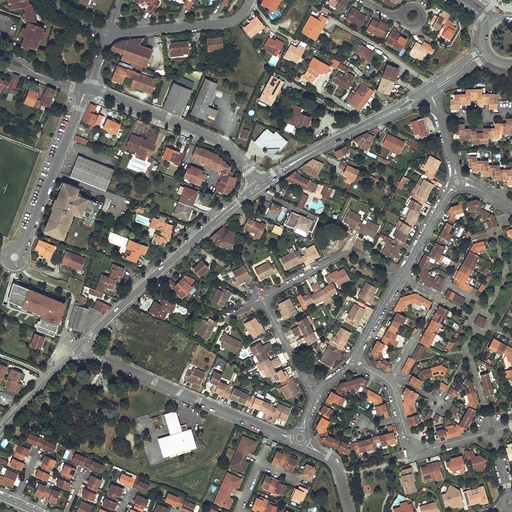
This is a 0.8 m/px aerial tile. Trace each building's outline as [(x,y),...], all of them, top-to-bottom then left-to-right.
[(29,46),(36,48),(40,38),(41,38),(42,34),(44,35),(45,32),(43,31),(44,28),(35,24),(33,19),(35,19),(34,14),(33,11),(32,4),(29,5),(28,0),(10,0),(10,2),(11,5),(13,5),(14,9),(24,6),(26,13),(23,14),(24,17),(26,17),(27,21),(28,20),(28,22),(26,29),(23,28),(22,31),(23,31),(22,35),(25,36),(22,44),(26,46),(25,47),(28,48),(29,46)] [(132,0),(138,3),(140,0),(143,2),(144,0),(147,0),(149,1),(151,2),(147,9),(154,13),(160,3),(157,1),(157,0),(132,0)] [(185,0),(183,5),(190,9),(194,0),(185,0)] [(266,0),(265,1),(264,0),(261,4),(274,12),(277,5),(275,4),(277,0),(266,0)] [(328,0),(329,0),(332,2),(331,5),(342,11),(348,2),(345,0),(328,0)] [(359,14),(359,13),(360,12),(352,7),(346,17),(354,22),(353,23),(361,27),(366,17),(360,14),(359,14)] [(447,18),(450,14),(447,13),(445,16),(441,14),(440,13),(437,17),(437,18),(433,16),(429,23),(433,25),(432,27),(437,30),(441,22),(443,19),(446,21),(447,18)] [(320,15),(318,20),(311,16),(301,32),(315,40),(327,19),(320,15)] [(249,22),(250,23),(250,24),(250,25),(249,24),(244,28),(251,37),(257,32),(256,31),(264,25),(257,16),(249,22)] [(450,21),(451,20),(447,18),(446,21),(444,24),(442,28),(445,29),(442,35),(449,40),(456,28),(453,26),(449,24),(450,21)] [(383,25),(379,22),(372,19),(368,27),(371,29),(369,31),(381,38),(388,25),(384,23),(383,25)] [(399,37),(400,36),(400,35),(396,32),(397,30),(393,28),(386,40),(394,44),(394,46),(401,50),(406,40),(401,37),(400,38),(399,37)] [(344,47),(351,39),(349,37),(347,38),(339,30),(333,36),(344,47)] [(222,37),(206,39),(207,51),(223,50),(222,37)] [(279,43),(275,41),(268,37),(263,46),(272,50),(270,53),(277,56),(284,43),(280,41),(279,43)] [(140,45),(142,38),(128,39),(124,40),(122,40),(120,40),(119,41),(118,41),(116,42),(115,43),(114,44),(113,45),(112,46),(111,47),(110,48),(110,49),(124,53),(122,59),(146,67),(152,49),(140,45)] [(187,41),(170,42),(171,48),(169,49),(170,55),(176,55),(176,54),(176,53),(178,52),(178,54),(188,53),(187,41)] [(422,61),(427,51),(431,53),(434,48),(424,42),(422,45),(421,46),(420,46),(420,45),(415,42),(410,51),(417,55),(416,57),(422,61)] [(306,48),(299,44),(296,48),(296,49),(295,48),(295,47),(290,44),(285,54),(292,58),(291,59),(297,63),(306,48)] [(357,55),(369,61),(374,52),(362,45),(359,50),(357,55)] [(309,65),(306,71),(302,76),(312,82),(315,76),(317,77),(319,72),(322,73),(323,71),(326,65),(313,58),(309,65)] [(331,66),(336,69),(340,62),(333,58),(331,61),(333,62),(331,66)] [(346,60),(343,58),(341,61),(346,65),(352,69),(354,70),(361,76),(364,73),(358,68),(357,68),(346,60)] [(398,68),(387,64),(383,76),(394,80),(398,68)] [(141,74),(135,72),(136,71),(127,68),(127,69),(116,65),(111,79),(122,83),(125,76),(133,78),(130,86),(131,86),(135,88),(150,93),(155,79),(156,76),(142,70),(141,74)] [(352,80),(338,72),(334,81),(340,84),(339,86),(347,90),(352,80)] [(13,74),(10,82),(10,83),(6,91),(7,91),(9,92),(6,99),(11,101),(13,94),(15,94),(17,89),(14,88),(19,76),(13,74)] [(283,81),(271,75),(265,87),(263,91),(259,99),(271,105),(283,81)] [(394,80),(383,76),(377,90),(389,94),(394,80)] [(368,83),(360,77),(357,82),(362,83),(356,92),(367,100),(374,91),(366,85),(368,83)] [(217,83),(205,78),(191,113),(206,120),(208,115),(214,118),(217,111),(207,106),(217,83)] [(0,91),(1,92),(1,91),(6,93),(7,91),(6,91),(10,83),(0,79),(0,91)] [(173,83),(162,108),(180,115),(191,90),(173,83)] [(47,87),(41,101),(48,104),(50,101),(55,90),(47,87)] [(454,99),(450,99),(450,109),(459,109),(458,105),(458,103),(462,103),(462,105),(470,104),(470,100),(470,98),(473,98),(477,98),(477,100),(477,104),(485,104),(485,102),(488,102),(488,104),(489,109),(497,108),(496,98),(493,98),(493,94),(481,94),(481,89),(465,90),(465,95),(454,95),(454,99)] [(34,91),(33,94),(27,92),(24,101),(29,103),(29,104),(37,108),(39,103),(40,100),(36,99),(39,92),(34,91)] [(367,100),(356,92),(354,94),(351,92),(348,97),(351,99),(350,101),(349,102),(360,110),(367,100)] [(50,101),(48,104),(41,101),(40,100),(39,103),(41,104),(51,109),(53,103),(50,101)] [(90,103),(83,120),(91,124),(94,125),(95,122),(98,116),(93,114),(92,113),(95,105),(90,103)] [(311,117),(300,113),(292,110),(291,110),(286,123),(306,130),(311,117)] [(464,124),(456,124),(456,134),(459,134),(460,139),(471,139),(471,143),(487,143),(487,138),(499,138),(499,133),(510,133),(510,129),(511,128),(511,118),(505,119),(505,123),(505,125),(502,125),(502,123),(494,123),(494,128),(494,130),(491,130),(491,128),(482,128),(482,133),(482,135),(479,135),(476,135),(476,133),(475,128),(467,129),(467,130),(464,130),(464,129),(464,124)] [(107,119),(103,128),(116,133),(120,124),(107,119)] [(422,119),(410,122),(413,131),(414,130),(415,134),(418,134),(419,137),(428,134),(427,131),(426,131),(424,125),(422,119)] [(249,131),(243,129),(240,138),(245,139),(249,131)] [(268,135),(264,131),(255,141),(259,145),(258,146),(264,151),(265,149),(266,150),(272,155),(278,149),(280,146),(282,148),(285,145),(287,142),(276,132),(275,133),(273,134),(271,132),(268,135)] [(370,134),(367,132),(352,139),(359,144),(359,147),(367,151),(375,134),(371,132),(370,134)] [(404,142),(387,134),(382,144),(391,148),(399,152),(404,142)] [(131,135),(126,148),(149,157),(156,138),(148,136),(146,140),(143,139),(142,141),(139,140),(140,138),(131,135)] [(417,145),(407,140),(406,144),(415,149),(417,145)] [(200,148),(195,146),(192,156),(193,156),(194,156),(193,159),(207,164),(208,161),(210,162),(210,164),(212,165),(211,167),(218,170),(217,170),(222,172),(223,172),(220,181),(216,190),(226,194),(227,191),(228,192),(229,189),(231,190),(232,186),(233,186),(235,182),(234,182),(235,179),(234,179),(234,177),(231,175),(232,171),(229,170),(230,168),(228,164),(225,163),(225,161),(221,160),(222,158),(217,156),(218,155),(209,151),(200,148)] [(167,147),(162,157),(167,159),(167,160),(169,161),(170,160),(173,161),(172,163),(178,165),(183,153),(167,147)] [(348,152),(345,147),(334,152),(337,157),(348,152)] [(79,154),(70,175),(106,190),(114,168),(79,154)] [(441,161),(430,155),(424,166),(425,166),(423,170),(426,171),(424,175),(428,177),(432,180),(434,176),(433,175),(432,175),(435,169),(436,170),(441,161)] [(476,156),(468,156),(469,165),(472,165),(472,167),(472,171),(480,171),(480,169),(483,169),(483,171),(483,176),(492,176),(492,174),(495,174),(495,176),(495,180),(503,180),(503,179),(506,179),(506,180),(506,185),(511,184),(511,174),(511,170),(499,170),(499,165),(488,166),(488,161),(476,161),(476,156)] [(323,164),(312,159),(300,168),(307,172),(317,177),(323,164)] [(358,170),(347,165),(343,173),(344,174),(347,175),(347,177),(353,180),(358,170)] [(202,173),(203,170),(190,166),(189,168),(187,168),(187,167),(183,177),(188,178),(187,179),(196,183),(196,182),(201,183),(204,174),(202,173)] [(297,172),(295,171),(284,179),(305,189),(306,189),(314,192),(318,184),(309,180),(309,181),(296,174),(297,172)] [(396,187),(402,189),(406,179),(400,177),(396,187)] [(432,180),(428,177),(426,180),(423,178),(419,186),(420,187),(429,191),(431,188),(431,187),(433,184),(434,185),(436,182),(432,180)] [(53,207),(44,230),(65,239),(74,213),(82,216),(82,215),(86,216),(82,224),(91,228),(99,207),(101,208),(103,202),(97,200),(96,200),(90,198),(90,197),(78,193),(80,187),(64,180),(57,198),(56,197),(52,207),(53,207)] [(332,189),(325,186),(322,194),(329,197),(332,189)] [(185,187),(179,201),(192,206),(193,202),(192,201),(196,192),(185,187)] [(429,191),(420,187),(418,191),(417,190),(415,193),(418,195),(416,198),(425,203),(426,199),(425,199),(427,195),(429,191)] [(298,207),(302,209),(308,196),(303,194),(300,200),(301,200),(298,207)] [(425,203),(416,198),(414,201),(412,199),(407,207),(408,207),(410,208),(417,212),(420,209),(421,205),(423,206),(425,203)] [(489,228),(498,226),(495,215),(481,208),(484,203),(477,199),(467,202),(469,210),(476,208),(479,210),(478,213),(484,217),(484,219),(487,221),(489,228)] [(179,201),(174,214),(179,216),(179,214),(188,218),(192,207),(192,206),(179,201)] [(281,208),(273,204),(269,210),(278,214),(281,208),(290,213),(289,215),(297,218),(300,211),(293,207),(292,208),(283,203),(281,208)] [(451,215),(429,256),(426,254),(419,267),(423,281),(436,288),(439,283),(442,285),(446,279),(438,274),(435,279),(430,276),(428,268),(432,262),(430,261),(432,257),(438,261),(446,247),(443,245),(446,239),(450,241),(457,227),(454,225),(455,222),(457,218),(455,217),(457,214),(464,212),(462,203),(451,206),(448,213),(451,215)] [(136,210),(143,213),(145,208),(139,205),(136,210)] [(417,212),(410,208),(408,212),(406,211),(404,215),(407,216),(405,219),(414,224),(416,221),(415,220),(417,217),(419,213),(417,212)] [(358,214),(350,210),(343,221),(349,225),(355,228),(354,229),(358,231),(362,222),(359,220),(361,218),(357,216),(358,214)] [(159,220),(159,219),(153,217),(151,224),(156,227),(159,220)] [(260,224),(248,219),(243,228),(250,231),(256,233),(255,237),(259,239),(265,225),(261,223),(260,224)] [(414,224),(405,219),(404,223),(401,221),(399,225),(401,226),(398,229),(407,234),(409,230),(411,227),(412,227),(414,224)] [(159,220),(156,227),(158,228),(157,230),(160,231),(159,235),(157,234),(155,238),(153,238),(151,242),(164,247),(165,243),(167,243),(167,242),(168,243),(171,235),(170,234),(172,230),(171,230),(173,225),(165,222),(164,222),(159,220)] [(365,224),(362,222),(358,231),(361,232),(361,231),(367,234),(373,238),(379,226),(372,222),(371,223),(367,221),(365,224)] [(227,229),(222,227),(207,239),(229,250),(231,245),(233,247),(235,242),(233,241),(235,233),(227,229)] [(407,234),(398,229),(396,233),(395,232),(393,236),(396,237),(394,241),(402,245),(404,242),(403,241),(405,238),(407,234)] [(129,239),(126,248),(127,248),(132,250),(130,255),(128,254),(126,258),(136,262),(139,253),(144,255),(147,246),(129,239)] [(38,240),(35,249),(39,250),(45,252),(43,255),(43,256),(50,259),(55,246),(38,240)] [(402,245),(394,241),(392,244),(389,242),(387,246),(386,245),(381,253),(393,260),(396,253),(399,248),(400,249),(402,245)] [(474,244),(453,283),(470,293),(473,287),(469,284),(473,278),(469,276),(480,256),(478,255),(480,251),(487,249),(485,241),(474,244)] [(304,255),(301,257),(304,261),(306,265),(309,263),(308,262),(314,259),(320,256),(314,245),(306,249),(307,250),(303,252),(304,255)] [(86,258),(66,251),(61,262),(81,270),(86,258)] [(301,257),(300,253),(296,254),(295,252),(291,254),(290,252),(280,258),(286,269),(294,265),(294,264),(299,261),(300,262),(300,263),(304,261),(301,257)] [(198,263),(192,268),(199,276),(208,268),(201,260),(200,261),(201,262),(199,264),(198,263)] [(114,279),(116,274),(118,275),(121,276),(125,268),(112,263),(109,272),(111,272),(109,277),(104,275),(102,280),(104,281),(102,285),(105,286),(112,289),(116,279),(114,279)] [(265,263),(254,269),(261,280),(269,275),(268,275),(274,272),(274,273),(275,274),(278,272),(274,264),(270,265),(269,263),(265,264),(265,263)] [(250,277),(244,265),(236,269),(237,271),(233,273),(234,275),(231,277),(236,286),(239,284),(239,283),(244,280),(250,277)] [(350,280),(344,268),(338,272),(332,275),(331,273),(328,275),(333,283),(336,282),(337,284),(341,283),(342,284),(350,280)] [(102,274),(97,286),(104,289),(105,286),(102,285),(104,281),(102,280),(104,275),(102,274)] [(170,279),(166,284),(171,289),(173,288),(182,298),(192,288),(189,285),(195,280),(186,275),(176,285),(170,279)] [(333,283),(328,275),(325,277),(328,283),(329,282),(330,284),(328,284),(325,286),(325,287),(329,295),(337,291),(333,283)] [(55,336),(67,300),(14,282),(8,300),(42,312),(36,330),(55,336)] [(329,295),(325,287),(321,289),(320,290),(319,289),(321,288),(317,282),(314,284),(322,300),(330,296),(329,295)] [(377,288),(366,282),(361,290),(363,290),(361,294),(363,296),(362,299),(370,304),(372,300),(371,299),(374,294),(377,288)] [(314,293),(310,295),(313,301),(315,304),(322,300),(314,284),(310,286),(313,292),(315,291),(315,292),(314,293)] [(306,305),(313,301),(310,295),(305,285),(301,286),(304,293),(306,292),(306,293),(305,294),(301,296),(300,295),(297,297),(303,309),(307,307),(306,305)] [(91,288),(89,293),(101,297),(103,293),(96,290),(91,288)] [(222,291),(219,289),(217,293),(215,293),(211,301),(223,307),(226,300),(229,295),(230,295),(232,292),(223,288),(222,291)] [(430,308),(433,302),(416,293),(402,297),(395,310),(398,312),(392,322),(391,325),(381,342),(378,340),(373,349),(377,364),(390,371),(393,365),(390,364),(391,362),(384,358),(382,350),(386,344),(387,345),(391,338),(395,340),(398,333),(396,332),(401,323),(404,324),(407,317),(400,313),(402,310),(404,311),(407,305),(415,302),(422,306),(423,304),(426,306),(430,308)] [(289,298),(278,304),(281,310),(284,315),(282,316),(284,319),(293,315),(291,312),(294,310),(292,306),(293,306),(289,298)] [(174,304),(164,299),(161,305),(160,305),(154,302),(150,312),(164,319),(167,311),(168,309),(171,311),(174,304)] [(97,300),(94,309),(104,313),(111,307),(97,300)] [(365,309),(354,303),(348,314),(349,314),(347,318),(350,319),(348,323),(356,327),(358,324),(357,323),(356,323),(359,317),(360,318),(365,309)] [(73,328),(79,306),(75,304),(68,326),(73,328)] [(440,305),(420,342),(430,347),(437,333),(435,332),(440,322),(442,324),(450,311),(440,305)] [(79,306),(73,328),(72,330),(79,333),(81,331),(88,308),(79,306)] [(480,315),(475,323),(483,328),(488,319),(480,315)] [(255,317),(244,324),(248,331),(249,330),(251,334),(254,333),(256,336),(264,331),(262,328),(261,329),(258,323),(255,317)] [(297,326),(291,329),(293,333),(309,324),(305,317),(296,322),(299,325),(299,327),(298,327),(297,326)] [(208,321),(205,320),(203,324),(202,323),(196,333),(208,339),(212,331),(211,330),(214,325),(215,325),(216,326),(218,322),(209,318),(208,321)] [(151,321),(146,335),(153,337),(152,340),(167,346),(170,339),(166,337),(169,328),(151,321)] [(309,324),(293,333),(295,337),(301,333),(300,332),(302,331),(302,333),(304,336),(312,332),(313,332),(309,324)] [(351,333),(340,327),(334,337),(335,338),(333,341),(336,343),(334,346),(342,350),(343,350),(344,347),(343,346),(345,341),(346,341),(351,333)] [(241,342),(232,338),(232,339),(226,336),(227,335),(227,334),(224,332),(220,341),(223,342),(221,345),(225,347),(225,348),(235,354),(241,342)] [(304,336),(296,341),(298,344),(304,341),(303,340),(305,339),(305,340),(307,344),(316,339),(312,332),(304,336)] [(35,334),(30,345),(40,349),(44,337),(35,334)] [(133,355),(132,358),(142,363),(149,346),(130,337),(124,350),(133,355)] [(511,347),(494,338),(489,347),(503,355),(504,353),(507,355),(508,355),(506,356),(503,358),(505,363),(508,362),(509,363),(505,364),(506,367),(511,364),(511,368),(509,370),(511,378),(511,347)] [(190,342),(188,349),(194,351),(195,348),(196,348),(197,344),(190,342)] [(260,342),(249,348),(253,355),(255,355),(271,346),(269,342),(263,346),(264,347),(262,348),(262,346),(260,342)] [(334,346),(333,345),(331,348),(329,347),(327,351),(326,350),(320,361),(331,367),(336,358),(335,358),(338,352),(339,353),(340,353),(342,350),(334,346)] [(271,346),(255,355),(259,362),(267,357),(265,353),(265,352),(266,351),(267,353),(273,349),(271,346)] [(178,365),(180,361),(167,355),(161,369),(177,376),(181,367),(178,365)] [(267,357),(259,362),(263,369),(279,361),(277,357),(271,360),(271,362),(270,362),(269,361),(267,357)] [(279,361),(263,369),(267,377),(272,374),(275,372),(273,368),(272,367),(274,366),(274,367),(281,364),(279,361)] [(414,375),(410,382),(419,387),(423,381),(425,382),(427,378),(441,374),(445,376),(449,369),(442,365),(421,371),(418,378),(414,375)] [(22,373),(11,369),(7,378),(9,379),(5,388),(17,393),(21,383),(19,383),(22,373)] [(191,372),(188,370),(184,379),(188,381),(189,380),(194,382),(200,385),(205,373),(197,369),(197,371),(193,369),(191,372)] [(275,372),(272,374),(276,381),(281,378),(283,382),(290,378),(286,373),(284,374),(283,372),(281,369),(275,372)] [(222,375),(214,371),(210,382),(214,384),(215,384),(214,386),(213,385),(210,391),(214,393),(215,391),(219,381),(222,375)] [(481,375),(487,395),(495,393),(489,372),(481,375)] [(290,378),(283,382),(285,385),(282,386),(284,390),(283,391),(287,399),(298,392),(295,386),(292,381),(294,380),(292,377),(290,378)] [(395,435),(392,425),(388,426),(390,432),(349,444),(343,441),(342,442),(329,435),(327,427),(330,421),(329,420),(334,410),(331,408),(335,401),(338,403),(343,393),(345,394),(347,390),(361,386),(365,388),(362,393),(369,397),(368,398),(374,402),(378,413),(384,412),(386,418),(390,417),(386,403),(384,404),(382,396),(365,387),(369,381),(362,377),(342,383),(336,393),(332,391),(321,411),(325,413),(318,426),(322,441),(331,446),(332,444),(348,453),(356,451),(355,449),(359,448),(360,452),(375,448),(374,444),(381,442),(382,446),(397,442),(396,438),(395,435)] [(444,428),(437,430),(440,441),(461,435),(465,428),(466,429),(477,410),(475,409),(479,403),(473,382),(466,378),(462,386),(466,388),(470,402),(468,405),(470,407),(460,425),(458,424),(456,427),(449,429),(449,431),(446,432),(444,428)] [(227,384),(219,381),(215,391),(219,393),(222,394),(221,396),(225,398),(229,389),(226,387),(227,384)] [(441,382),(438,387),(445,391),(449,386),(441,382)] [(232,390),(229,389),(225,398),(229,399),(229,397),(233,399),(237,400),(241,391),(241,390),(234,387),(232,390)] [(404,403),(410,424),(420,421),(418,414),(414,415),(413,411),(415,411),(413,404),(415,400),(413,399),(417,392),(407,387),(403,394),(407,396),(404,403)] [(452,387),(449,393),(456,397),(459,391),(452,387)] [(2,391),(1,394),(13,399),(15,393),(3,389),(2,391)] [(245,392),(241,391),(237,400),(241,401),(245,403),(244,404),(248,406),(251,397),(248,395),(249,392),(246,391),(245,392)] [(255,398),(251,397),(248,406),(251,407),(252,406),(255,407),(259,409),(263,400),(259,399),(260,397),(256,395),(255,398)] [(271,402),(268,400),(267,402),(263,400),(259,409),(263,411),(267,412),(266,414),(270,415),(274,406),(270,405),(271,402)] [(277,408),(274,406),(270,415),(273,417),(274,415),(279,418),(286,420),(291,408),(283,405),(282,406),(278,405),(277,408)] [(454,405),(450,412),(456,415),(460,408),(454,405)] [(175,411),(164,415),(171,436),(162,439),(165,448),(161,449),(164,457),(196,448),(191,432),(191,429),(186,431),(182,432),(180,427),(175,411)] [(29,432),(25,440),(53,452),(57,444),(29,432)] [(252,452),(257,442),(246,438),(244,443),(241,441),(232,461),(235,462),(233,467),(244,472),(248,462),(245,460),(241,459),(243,454),(246,449),(249,450),(252,452)] [(12,457),(9,464),(20,469),(23,462),(21,461),(24,454),(26,455),(29,448),(18,443),(15,450),(16,451),(13,458),(12,457)] [(276,451),(272,462),(276,464),(277,462),(283,464),(288,466),(288,468),(292,471),(297,460),(294,458),(290,457),(290,458),(286,457),(282,455),(283,454),(279,452),(276,451)] [(473,452),(469,453),(472,466),(475,467),(476,470),(481,472),(485,464),(484,463),(486,459),(479,455),(474,457),(473,452)] [(75,453),(72,460),(100,472),(103,465),(75,453)] [(39,469),(36,476),(47,481),(50,474),(49,473),(52,466),(53,467),(56,460),(45,455),(42,462),(44,463),(41,470),(39,469)] [(450,461),(445,462),(446,466),(448,466),(449,469),(451,470),(452,473),(454,473),(456,473),(460,474),(464,473),(465,471),(464,467),(465,466),(464,463),(462,457),(457,458),(457,459),(453,460),(452,459),(451,460),(450,461)] [(427,466),(421,468),(424,480),(436,476),(436,478),(437,480),(442,479),(437,462),(432,464),(432,465),(427,466)] [(59,478),(56,485),(67,489),(70,482),(68,482),(71,474),(73,475),(76,468),(65,464),(62,471),(63,471),(60,478),(59,478)] [(313,469),(314,467),(307,464),(305,466),(303,472),(304,472),(303,475),(304,475),(303,479),(310,482),(312,478),(309,477),(313,469)] [(411,468),(402,470),(402,472),(403,475),(401,476),(401,478),(403,485),(406,493),(415,491),(413,481),(410,474),(412,473),(411,468)] [(3,477),(0,475),(0,483),(1,482),(9,485),(12,486),(17,474),(7,469),(3,477)] [(149,485),(121,473),(118,480),(146,492),(149,485)] [(237,488),(241,479),(230,474),(228,479),(225,477),(216,497),(220,498),(218,503),(228,508),(232,498),(229,497),(226,495),(228,490),(230,485),(233,487),(237,488)] [(85,489),(82,496),(93,501),(96,493),(95,493),(98,486),(99,487),(102,480),(91,475),(88,482),(90,483),(87,490),(85,489)] [(271,477),(266,475),(261,486),(264,487),(268,489),(269,487),(272,489),(276,490),(275,492),(279,493),(281,494),(286,485),(283,484),(279,482),(279,483),(275,481),(270,479),(271,477)] [(39,482),(34,493),(41,497),(42,494),(49,497),(48,500),(55,503),(60,491),(53,488),(53,490),(46,487),(46,485),(39,482)] [(120,495),(122,489),(111,484),(109,491),(110,491),(107,498),(105,498),(103,505),(114,509),(117,502),(114,501),(117,494),(120,495)] [(445,493),(442,494),(445,505),(448,504),(453,507),(458,506),(458,507),(463,506),(460,496),(456,497),(455,495),(458,490),(450,485),(445,493)] [(471,489),(463,491),(467,505),(479,502),(481,501),(482,503),(488,501),(483,485),(477,487),(478,492),(472,494),(471,489)] [(305,493),(307,489),(300,486),(298,489),(297,489),(296,491),(295,491),(292,496),(291,499),(299,502),(300,499),(303,492),(305,493)] [(165,500),(192,511),(195,505),(168,493),(165,500)] [(131,508),(129,511),(141,511),(144,506),(145,506),(148,500),(137,495),(134,502),(136,502),(133,509),(131,508)] [(259,498),(256,497),(251,508),(256,510),(257,508),(263,511),(265,511),(273,511),(276,506),(274,505),(270,503),(269,505),(266,503),(262,502),(263,500),(259,498)] [(81,501),(76,511),(106,511),(100,509),(98,511),(89,511),(92,506),(81,501)] [(436,502),(419,507),(420,511),(429,511),(430,511),(438,511),(439,511),(436,502)]
